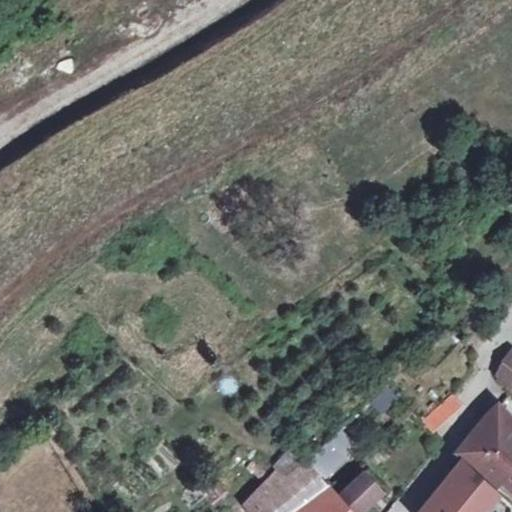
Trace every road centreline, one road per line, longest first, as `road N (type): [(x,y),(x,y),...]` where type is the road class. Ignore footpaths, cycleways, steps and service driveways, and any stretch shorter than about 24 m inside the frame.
road 1 (track): [(0,298),(113,217),(291,114),(462,0)]
road 2 (track): [(218,0),(0,131)]
road 3 (residential): [(399,511),(511,318)]
